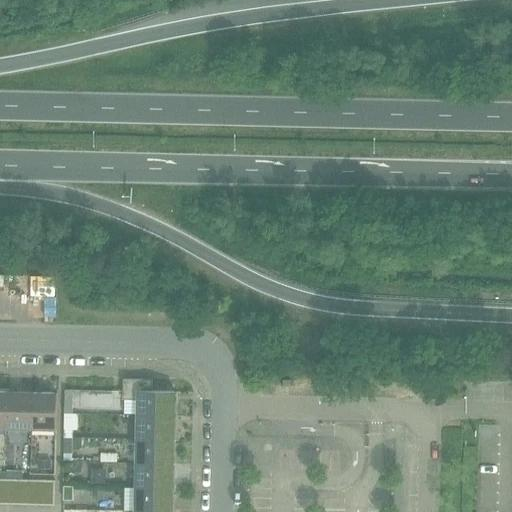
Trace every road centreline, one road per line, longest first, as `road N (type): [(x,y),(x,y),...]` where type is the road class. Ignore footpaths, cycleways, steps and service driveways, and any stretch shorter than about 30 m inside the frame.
road 1 (motorway): [(16,165),(281,292),(350,308),(511,315)]
road 2 (secondary): [(511,119),(0,106)]
road 3 (secondary): [(16,165),(511,180)]
road 4 (motorway): [(416,0),(161,32),(0,67)]
road 5 (residential): [(428,511),(430,440),(424,421),(409,411),(222,409)]
road 6 (residential): [(222,409),(223,378),(201,346),(0,340)]
